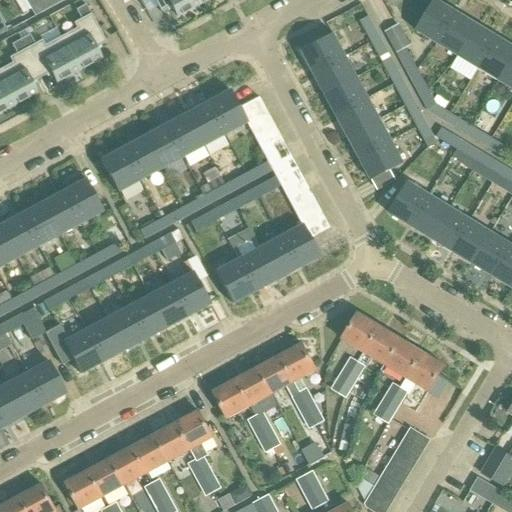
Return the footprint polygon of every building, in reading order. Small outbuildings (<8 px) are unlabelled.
[(153,0),(160,13),(171,7),(176,18),(199,5),(195,0),(153,0)] [(439,43),(457,14),(436,2),(419,31),(439,43)] [(63,36),(60,38),(61,39),(63,44),(78,71),(101,59),(95,49),(105,43),(84,4),(74,9),(80,20),(73,23),(76,29),(63,36)] [(460,56),(477,27),(457,14),(439,43),(460,56)] [(372,43),(381,39),(369,17),(360,22),(372,43)] [(399,60),(409,55),(405,49),(410,46),(399,25),(385,32),(399,60)] [(480,68),(498,39),(477,27),(460,56),(480,68)] [(29,35),(20,40),(21,42),(40,78),(50,73),(56,83),(63,79),(78,71),(63,44),(61,39),(60,38),(44,46),(41,41),(34,45),(29,35)] [(317,74),(346,58),(335,37),(305,53),(316,74),(317,74)] [(383,64),(392,60),(381,39),(372,43),(383,64)] [(501,81),(511,62),(511,47),(498,39),(480,68),(501,81)] [(8,58),(11,64),(10,65),(0,70),(0,80),(14,106),(36,94),(30,83),(40,78),(21,42),(20,40),(11,45),(16,54),(8,58)] [(414,86),(423,81),(409,55),(399,60),(414,86)] [(330,94),(358,79),(346,58),(317,74),(316,74),(328,96),(330,94)] [(394,85),(403,81),(392,60),(383,64),(394,85)] [(511,87),(511,62),(501,81),(511,87)] [(342,115),(369,100),(358,79),(330,94),(328,96),(339,117),(342,115)] [(0,113),(14,106),(0,80),(0,113)] [(405,106),(414,102),(403,81),(394,85),(405,106)] [(428,114),(436,106),(423,81),(414,86),(428,114)] [(244,122),(238,109),(229,93),(207,104),(223,132),(224,135),(245,123),(244,122)] [(244,122),(265,110),(259,98),(238,109),(244,122)] [(354,135),(380,122),(369,100),(342,115),(339,117),(350,138),(354,135)] [(416,127),(425,123),(414,102),(405,106),(416,127)] [(203,146),(224,135),(223,132),(207,104),(186,116),(202,144),(203,146)] [(454,129),(459,120),(436,106),(428,114),(454,129)] [(251,133),(272,122),(265,110),(244,122),(245,123),(251,133)] [(182,157),(203,146),(202,144),(186,116),(165,127),(182,157)] [(478,144),(484,134),(459,120),(454,129),(478,144)] [(257,145),(278,134),(272,122),(251,133),(257,145)] [(367,156),(392,143),(380,122),(354,135),(350,138),(362,159),(367,156)] [(425,123),(416,127),(428,149),(437,144),(425,123)] [(161,169),(182,157),(165,127),(144,138),(161,169)] [(457,151),(462,142),(441,129),(436,138),(457,151)] [(264,157),(285,146),(278,134),(257,145),(264,157)] [(484,134),(478,144),(504,159),(509,150),(484,134)] [(140,180),(161,169),(144,138),(123,150),(140,180)] [(477,163),(483,154),(462,142),(457,151),(477,163)] [(367,156),(362,159),(373,180),(403,164),(392,143),(367,156)] [(270,169),(291,157),(285,146),(264,157),(266,162),(270,169)] [(118,192),(140,180),(123,150),(102,161),(118,192)] [(498,176),(503,167),(483,154),(477,163),(498,176)] [(277,181),(298,169),(291,157),(270,169),(272,171),(275,178),(277,181)] [(272,171),(270,169),(266,162),(245,174),(250,183),(272,171)] [(511,184),(511,172),(503,167),(498,176),(511,184)] [(283,193),(304,181),(298,169),(277,181),(280,187),(283,193)] [(229,194),(250,183),(245,174),(224,185),(229,194)] [(280,187),(277,181),(275,178),(254,189),(258,198),(280,187)] [(290,204),(311,193),(304,181),(283,193),(290,204)] [(64,193),(80,224),(101,212),(85,182),(64,193)] [(208,206),(229,194),(224,185),(203,196),(208,206)] [(411,226),(429,197),(408,185),(391,213),(411,226)] [(237,209),(258,198),(254,189),(232,201),(237,209)] [(59,235),(80,224),(64,193),(43,205),(59,235)] [(296,216),(317,205),(311,193),(290,204),(296,216)] [(187,217),(208,206),(203,196),(182,208),(187,217)] [(432,238),(449,209),(429,197),(411,226),(432,238)] [(216,221),(237,209),(232,201),(211,212),(216,221)] [(38,246),(59,235),(43,205),(21,216),(38,246)] [(302,228),(323,216),(317,205),(296,216),(302,227),(302,228)] [(166,228),(187,217),(182,208),(161,219),(166,228)] [(453,249),(470,222),(449,209),(432,238),(453,251),(453,249)] [(194,232),(216,221),(211,212),(190,224),(194,232)] [(17,258),(38,246),(21,216),(0,228),(17,258)] [(302,228),(309,240),(330,229),(323,216),(302,228)] [(144,240),(166,228),(161,219),(139,231),(144,240)] [(474,261),(491,234),(470,222),(453,249),(453,251),(473,263),(474,261)] [(0,266),(17,258),(0,228),(0,227),(0,266)] [(309,240),(302,228),(302,227),(281,239),(297,269),(318,257),(309,240)] [(149,245),(154,255),(176,243),(170,234),(149,245)] [(495,273),(511,247),(491,234),(474,261),(473,263),(494,276),(495,273)] [(275,280),(297,269),(281,239),(259,250),(275,280)] [(97,254),(102,263),(123,252),(118,242),(97,254)] [(133,266),(154,255),(149,245),(128,257),(133,266)] [(511,247),(495,273),(494,276),(511,286),(511,247)] [(254,292),(275,280),(259,250),(238,262),(254,292)] [(82,274),(102,263),(97,254),(77,265),(82,274)] [(189,276),(193,274),(197,282),(206,277),(196,256),(182,264),(189,276)] [(112,278),(133,266),(128,257),(107,268),(112,278)] [(232,303),(254,292),(238,262),(216,273),(232,303)] [(61,285),(82,274),(77,265),(56,276),(61,285)] [(91,289),(112,278),(107,268),(86,279),(91,289)] [(171,286),(188,316),(209,305),(197,282),(193,274),(189,276),(171,286)] [(41,296),(61,285),(56,276),(35,287),(41,296)] [(70,300),(91,289),(86,279),(65,291),(70,300)] [(166,328),(188,316),(171,286),(150,297),(166,328)] [(20,307),(41,296),(35,287),(15,298),(20,307)] [(48,312),(70,300),(65,291),(43,302),(48,312)] [(145,339),(166,328),(150,297),(129,309),(145,339)] [(0,318),(20,307),(15,298),(0,306),(0,318)] [(9,321),(14,330),(22,325),(31,341),(45,333),(32,308),(9,321)] [(124,351),(145,339),(129,309),(107,320),(124,351)] [(364,354),(380,328),(359,315),(343,341),(364,354)] [(102,362),(124,351),(107,320),(86,332),(102,362)] [(0,344),(0,337),(14,330),(9,321),(0,325),(0,347),(1,347),(0,344)] [(102,362),(86,332),(66,342),(58,327),(45,334),(61,364),(73,358),(81,374),(102,362)] [(386,367),(402,341),(380,328),(364,354),(386,367)] [(408,380),(424,353),(402,341),(386,367),(408,380)] [(302,345),(280,357),(294,384),(317,372),(302,345)] [(424,353),(408,380),(429,393),(445,366),(424,353)] [(299,394),(294,384),(280,357),(258,369),(273,396),(286,388),(300,414),(307,411),(316,406),(307,390),(299,394)] [(341,374),(356,383),(365,368),(351,358),(341,374)] [(30,373),(46,404),(65,394),(48,363),(30,373)] [(250,408),(273,396),(258,369),(236,381),(250,408)] [(25,415),(46,404),(30,373),(8,385),(25,415)] [(346,399),(356,383),(341,374),(331,390),(346,399)] [(228,419),(250,408),(236,381),(214,393),(228,419)] [(382,401),(397,410),(407,395),(399,390),(400,388),(393,384),(382,401)] [(454,384),(444,401),(459,410),(469,393),(454,384)] [(0,419),(4,427),(25,415),(8,385),(0,389),(0,419)] [(388,425),(397,410),(382,401),(373,416),(388,425)] [(324,422),(316,406),(307,411),(300,414),(309,430),(324,422)] [(190,447),(192,451),(214,440),(199,413),(177,425),(190,447)] [(256,437),(271,429),(263,413),(248,421),(256,437)] [(170,463),(192,451),(190,447),(177,425),(155,437),(168,460),(170,463)] [(404,439),(424,451),(430,441),(410,428),(404,439)] [(271,429),(256,437),(265,453),(266,453),(269,459),(276,455),(273,449),(280,445),(271,429)] [(148,475),(170,463),(168,460),(155,437),(133,448),(146,473),(148,475)] [(418,461),(424,451),(404,439),(398,448),(418,461)] [(125,487),(148,475),(146,473),(133,448),(111,460),(125,485),(125,487)] [(413,470),(418,461),(398,448),(392,458),(413,470)] [(511,460),(495,450),(481,475),(501,486),(502,484),(505,478),(511,466),(511,460)] [(197,481),(212,473),(203,456),(188,465),(197,481)] [(407,480),(413,470),(392,458),(386,467),(407,480)] [(103,499),(125,487),(125,485),(111,460),(89,472),(103,499)] [(401,489),(407,480),(386,467),(381,477),(401,489)] [(81,511),(103,499),(89,472),(66,484),(81,511)] [(304,496),(321,486),(312,472),(295,481),(304,496)] [(212,473),(197,481),(206,497),(221,489),(212,473)] [(395,499),(401,489),(381,477),(375,487),(395,499)] [(154,505),(168,497),(160,480),(145,488),(154,505)] [(490,482),(483,491),(500,503),(507,494),(490,482)] [(240,500),(257,493),(253,483),(236,491),(240,500)] [(19,497),(27,511),(56,511),(42,485),(19,497)] [(321,486),(304,496),(312,510),(329,501),(321,486)] [(389,509),(395,499),(375,487),(369,496),(389,509)] [(224,511),(236,506),(230,495),(218,501),(224,511)] [(255,511),(272,511),(276,510),(269,495),(252,504),(255,511)] [(371,511),(387,511),(389,509),(369,496),(364,505),(366,509),(371,511)] [(0,511),(27,511),(19,497),(0,507),(0,511)] [(176,511),(168,497),(154,505),(157,511),(176,511)] [(121,511),(117,503),(100,511),(121,511)]
